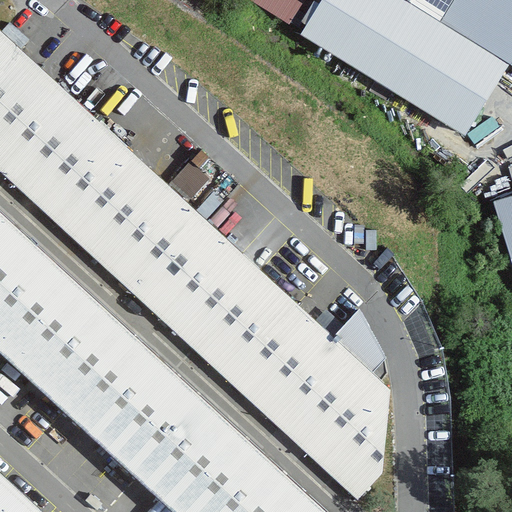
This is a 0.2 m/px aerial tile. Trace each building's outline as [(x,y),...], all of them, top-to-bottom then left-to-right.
[(258,0),(257,3),(291,22),(302,3),(295,0),(258,0)] [(511,0),(396,0),(511,73),(511,0)] [(0,181),(368,505),(392,480),(394,394),(0,31),(0,181)] [(192,199),(217,174),(198,155),(173,180),(192,199)] [(511,198),(489,205),(511,280),(511,198)] [(0,362),(169,511),(333,511),(0,210),(0,362)] [(0,511),(42,511),(0,473),(0,511)]
